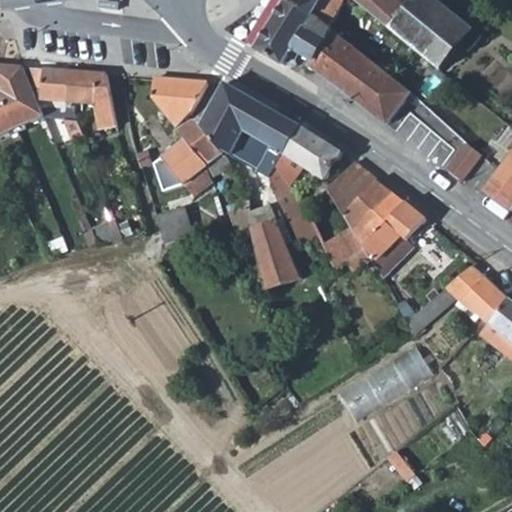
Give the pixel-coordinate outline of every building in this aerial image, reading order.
[(413,95),(411,94),(329,30),(288,0),(287,0),(257,50),(285,66),(295,51),(313,63),(310,67),(386,125),(389,127),(413,95)] [(288,0),(329,30),(348,0),(288,0)] [(352,0),(391,31),(411,12),(395,0),(352,0)] [(423,0),(411,12),(391,31),(441,71),(476,31),(438,0),(423,0)] [(395,0),(411,12),(423,0),(395,0)] [(0,136),(47,115),(25,68),(0,66),(0,136)] [(68,103),(70,71),(33,68),(39,88),(43,89),(44,101),(68,103)] [(97,105),(98,110),(116,107),(111,76),(75,72),(73,103),(97,105)] [(194,112),(212,83),(157,79),(154,98),(179,128),(194,112)] [(223,92),(204,124),(228,152),(232,160),(247,133),(284,154),(301,127),(279,114),(227,84),(223,92)] [(102,134),(120,132),(116,107),(98,110),(102,134)] [(228,152),(204,124),(195,122),(182,132),(189,139),(211,166),(228,152)] [(356,272),(370,260),(361,245),(353,231),(346,219),(343,215),(329,191),(307,213),(285,174),(295,160),(327,180),(344,154),(301,127),(284,154),(269,179),(314,268),(328,255),(336,268),(345,260),(356,272)] [(189,185),(211,166),(189,139),(159,165),(168,192),(189,185)] [(472,141),(448,172),(463,183),(486,152),(472,141)] [(511,211),(511,158),(487,193),(511,211)] [(357,164),(329,191),(343,215),(378,181),(357,164)] [(353,231),(393,193),(378,181),(343,215),(346,219),(353,231)] [(393,193),(353,231),(361,245),(406,203),(393,193)] [(407,241),(428,221),(406,203),(361,245),(375,260),(379,257),(402,235),(407,241)] [(256,213),(252,206),(230,213),(239,236),(258,231),(258,222),(256,213)] [(187,207),(158,216),(167,244),(195,235),(187,207)] [(91,231),(96,248),(129,238),(123,221),(91,231)] [(280,223),(258,231),(272,311),(283,308),(282,302),(288,300),(284,288),(303,280),(280,223)] [(361,245),(370,260),(381,279),(391,270),(379,257),(375,260),(361,245)] [(511,299),(474,267),(408,322),(415,335),(459,298),(491,323),(483,335),(511,357),(511,299)] [(254,440),(270,470),(441,380),(426,350),(254,440)]
